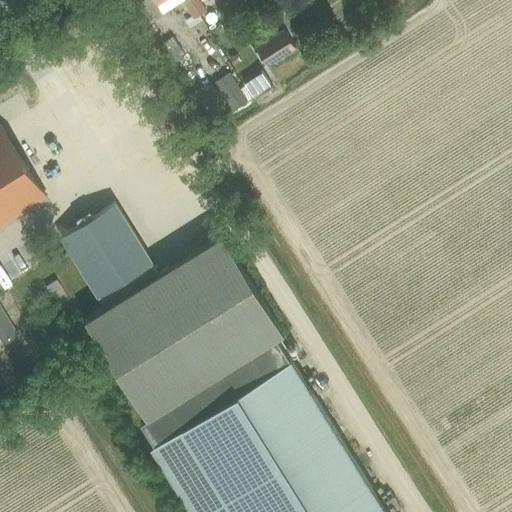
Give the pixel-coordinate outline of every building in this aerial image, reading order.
[(154,0),(161,12),(179,0),(181,0),(187,8),(199,0),(198,0),(154,0)] [(193,17),(199,13),(204,9),(199,0),(187,8),(193,17)] [(266,63),(294,46),(283,28),(255,46),(266,63)] [(46,71),(65,62),(58,46),(39,56),(46,71)] [(250,97),(272,86),(262,68),(241,79),(250,97)] [(229,73),(213,82),(229,109),(245,99),(229,73)] [(0,224),(46,193),(0,123),(0,224)] [(155,407),(279,325),(286,321),(222,224),(159,265),(114,195),(60,231),(106,300),(91,310),(155,407)] [(155,407),(145,413),(210,511),(402,511),(279,325),(155,407)]
